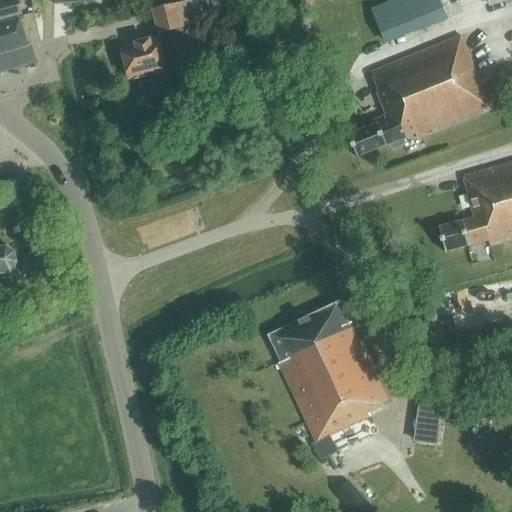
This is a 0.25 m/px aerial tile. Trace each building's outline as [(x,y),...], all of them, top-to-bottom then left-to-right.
[(3,0),(0,1),(0,20),(22,14),(17,0),(3,0)] [(159,34),(165,32),(170,31),(197,24),(191,0),(189,0),(152,9),(159,34)] [(386,0),(387,2),(372,8),(386,43),(448,20),(440,0),(386,0)] [(28,45),(20,18),(0,24),(0,67),(8,65),(10,70),(36,62),(31,44),(28,45)] [(165,32),(166,38),(150,42),(150,39),(136,43),(136,45),(122,49),(129,78),(133,77),(133,79),(146,76),(145,74),(166,69),(162,53),(176,49),(173,36),(172,36),(170,31),(165,32)] [(418,139),(492,109),(461,36),(371,72),(379,91),(377,92),(387,115),(370,122),(372,126),(348,136),(357,157),(389,144),(394,150),(406,145),(405,138),(416,133),(418,139)] [(511,163),(463,176),(474,218),(463,221),(439,227),(446,252),(470,245),(489,240),(491,245),(511,239),(511,163)] [(0,274),(11,273),(17,262),(15,252),(7,245),(0,246),(0,274)] [(359,260),(369,257),(365,247),(356,251),(359,260)] [(348,323),(338,303),(269,336),(282,362),(279,363),(317,442),(371,416),(369,412),(389,402),(350,322),(348,323)] [(419,407),(418,418),(441,421),(442,410),(419,407)] [(351,511),(363,511),(370,506),(348,482),(335,493),(351,511)]
